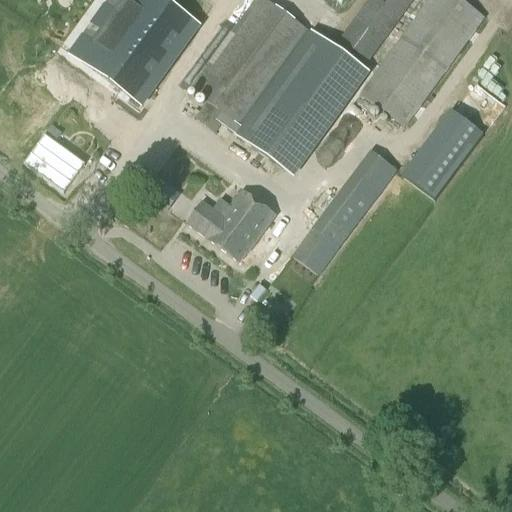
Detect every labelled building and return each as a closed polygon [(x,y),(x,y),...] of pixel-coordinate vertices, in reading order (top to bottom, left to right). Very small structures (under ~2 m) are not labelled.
[(196,32),(153,0),(113,0),(71,56),(139,108),(196,32)] [(241,131),(309,37),(257,0),(256,0),(189,94),(206,106),(194,122),(213,136),(220,127),(225,120),(241,131)] [(416,0),(373,0),(335,53),(310,36),(309,37),(241,131),(225,120),(220,127),(236,138),(235,139),(281,172),(356,67),(364,73),(416,0)] [(405,130),(484,20),(456,0),(428,0),(359,97),(405,130)] [(61,195),(89,157),(47,126),(19,164),(61,195)] [(318,280),(396,180),(371,161),(293,262),(318,280)] [(162,185),(154,178),(141,196),(149,202),(162,185)] [(274,222),(242,197),(230,212),(222,205),(214,215),(202,205),(186,226),(207,243),(208,242),(237,265),(244,256),(247,258),(274,222)]
